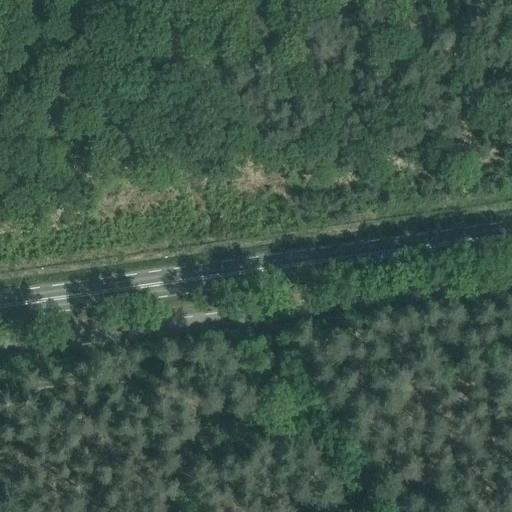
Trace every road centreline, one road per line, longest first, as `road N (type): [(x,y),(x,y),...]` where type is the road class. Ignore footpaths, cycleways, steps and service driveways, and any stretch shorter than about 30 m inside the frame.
road 1 (unclassified): [(0,352),(511,278)]
road 2 (primary): [(0,312),(511,239)]
